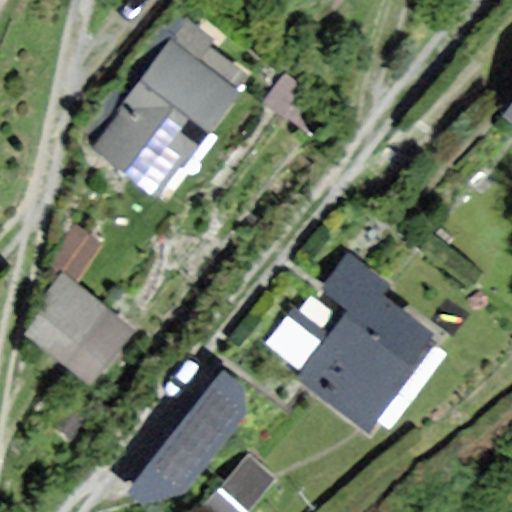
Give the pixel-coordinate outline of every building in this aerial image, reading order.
[(228,94),(167,48),(90,150),(148,193),(172,162),(174,164),(228,94)] [(511,99),(499,118),(511,127),(511,99)] [(379,288),(345,261),(321,291),(348,312),(295,378),(359,428),(424,345),(369,301),(379,288)] [(118,335),(60,287),(23,331),(80,379),(118,335)] [(234,416),(231,390),(216,378),(124,493),(134,501),(172,494),(234,416)] [(238,511),(270,480),(248,459),(199,508),(203,511),(238,511)]
